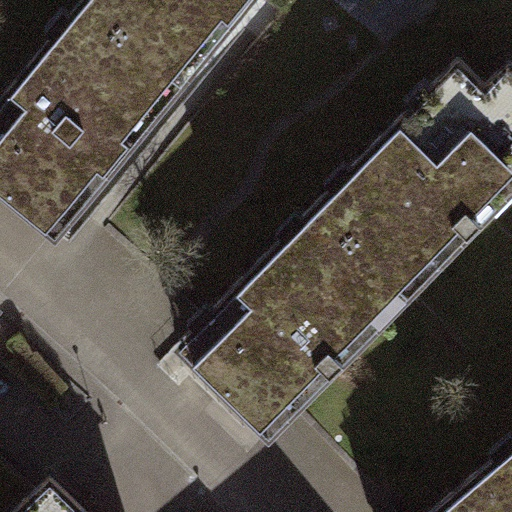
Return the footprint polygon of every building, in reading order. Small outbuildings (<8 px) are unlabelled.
[(76,0),(0,89),(0,201),(43,238),(182,68),(99,0),(76,0)] [(99,0),(182,68),(237,0),(99,0)] [(450,62),(305,207),(397,298),(511,182),(511,73),(504,65),(478,90),(450,62)] [(218,318),(183,351),(259,430),(290,401),(397,298),(305,207),(227,282),(241,297),(218,318)] [(511,511),(511,442),(436,509),(440,511),(511,511)] [(31,495),(13,511),(64,511),(39,487),(31,495)]
